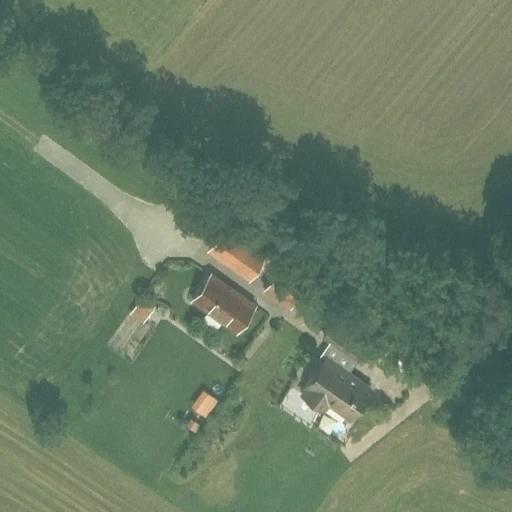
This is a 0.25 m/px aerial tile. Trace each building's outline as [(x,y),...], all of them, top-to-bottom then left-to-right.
[(240,240),(225,261),(250,278),(265,257),(240,240)] [(265,287),(291,306),(308,283),(282,264),(265,287)] [(210,273),(192,298),(237,330),(255,305),(210,273)] [(142,297),(130,313),(143,323),(155,307),(142,297)] [(338,315),(324,334),(358,359),(361,361),(375,342),(338,315)] [(326,355),(322,361),(305,385),(307,387),(302,394),(323,409),(328,401),(351,417),(371,387),(348,372),(326,355)] [(191,408),(205,418),(217,401),(203,391),(191,408)]
